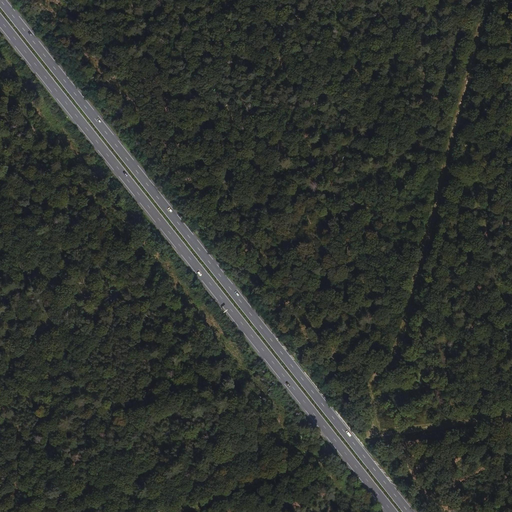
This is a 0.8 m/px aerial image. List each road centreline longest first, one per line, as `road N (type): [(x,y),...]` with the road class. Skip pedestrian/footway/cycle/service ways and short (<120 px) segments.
road 1 (primary): [(407,511),(0,1)]
road 2 (primary): [(0,19),(391,511)]
road 3 (track): [(487,0),(398,343),(369,387),(377,433)]
road 4 (track): [(308,463),(177,511)]
road 5 (track): [(511,417),(377,433)]
